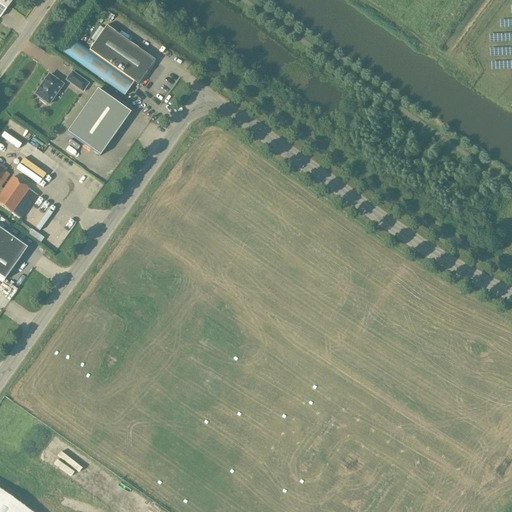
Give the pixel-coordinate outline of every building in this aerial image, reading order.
[(0,0),(0,17),(12,2),(9,0),(0,0)] [(107,27),(115,33),(117,30),(109,24),(107,27)] [(89,51),(72,40),(63,52),(124,96),(134,83),(138,85),(155,61),(106,26),(89,51)] [(72,72),(66,80),(83,92),(88,84),(72,72)] [(49,104),(63,85),(49,75),(35,94),(40,98),(39,100),(46,105),(47,103),(49,104)] [(67,133),(100,156),(130,113),(97,90),(67,133)] [(28,143),(21,150),(28,156),(34,149),(28,143)] [(0,186),(1,187),(9,175),(5,172),(7,169),(4,168),(3,170),(0,168),(0,186)] [(0,194),(0,204),(12,213),(21,219),(38,195),(29,189),(30,189),(13,177),(0,194)] [(0,229),(0,277),(4,281),(27,249),(0,229)] [(141,237),(25,401),(181,511),(511,511),(511,479),(504,474),(496,487),(141,237)] [(30,511),(0,490),(0,511),(30,511)]
